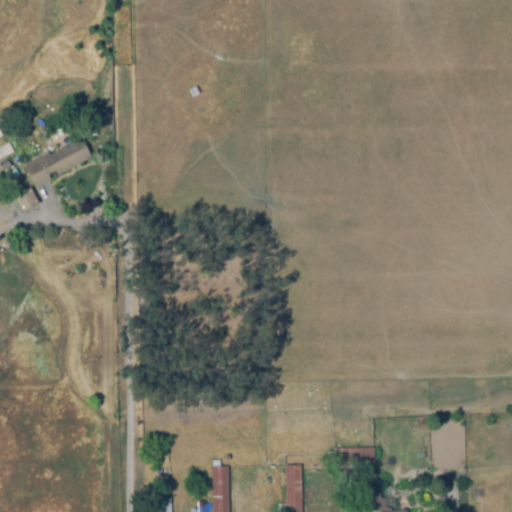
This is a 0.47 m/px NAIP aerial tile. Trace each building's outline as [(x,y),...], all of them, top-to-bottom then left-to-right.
[(32,190),(21,168),(47,154),(47,156),(78,140),(89,160),(32,190)] [(19,213),(10,197),(26,188),(35,204),(19,213)] [(372,467),(331,467),(331,450),(372,450),(372,467)] [(283,511),(283,467),(299,467),(299,511),(283,511)] [(210,511),(210,469),(226,468),(226,511),(210,511)] [(359,511),(359,495),(378,495),(379,500),(384,500),(384,509),(390,509),(390,511),(359,511)] [(153,511),(153,501),(168,500),(168,511),(153,511)]
